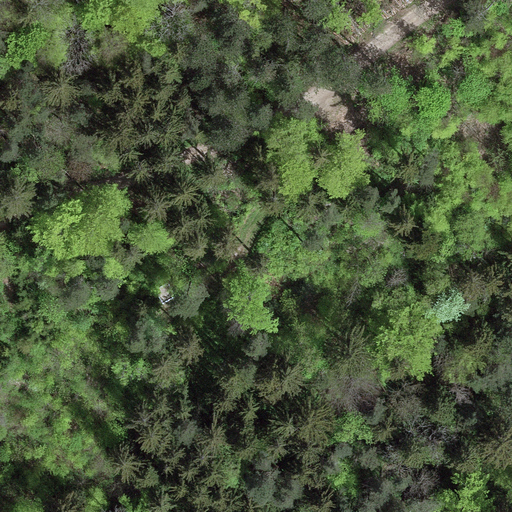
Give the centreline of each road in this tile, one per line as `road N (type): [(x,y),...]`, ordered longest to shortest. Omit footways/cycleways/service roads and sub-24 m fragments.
road 1 (track): [(0,219),(241,133),(347,71),(443,0)]
road 2 (track): [(171,306),(221,281),(312,143),(347,71)]
